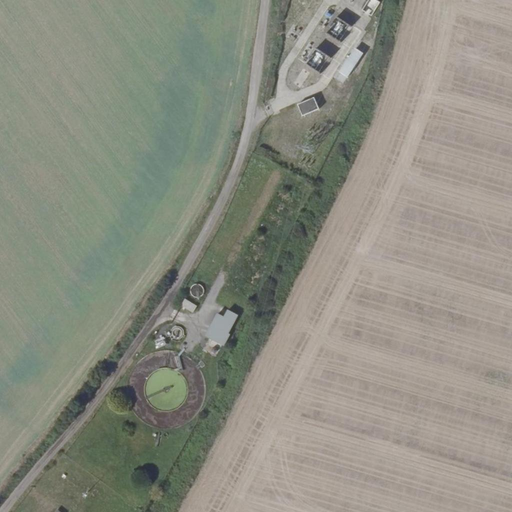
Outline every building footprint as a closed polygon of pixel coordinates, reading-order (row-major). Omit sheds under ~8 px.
[(329,30),(338,35),(346,21),(337,16),(329,30)] [(336,78),(345,83),(364,51),(355,46),(336,78)] [(320,67),(324,52),(314,49),(310,64),(320,67)] [(298,103),(303,115),(320,109),(315,97),(298,103)] [(194,313),(198,305),(185,298),(181,306),(194,313)] [(234,327),(226,323),(223,329),(213,324),(202,348),(222,358),(228,346),(226,345),(234,327)]
